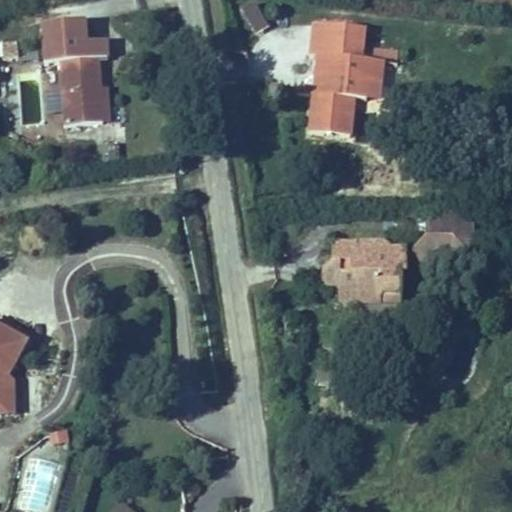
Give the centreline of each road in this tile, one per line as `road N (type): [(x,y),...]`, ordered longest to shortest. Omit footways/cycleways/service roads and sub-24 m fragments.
road 1 (unknown): [(249,414),(195,411),(180,385),(161,259),(141,241),(108,241),(70,257),(55,279),(70,359),(63,385),(48,411),(0,447)]
road 2 (tertiary): [(189,0),(262,511)]
